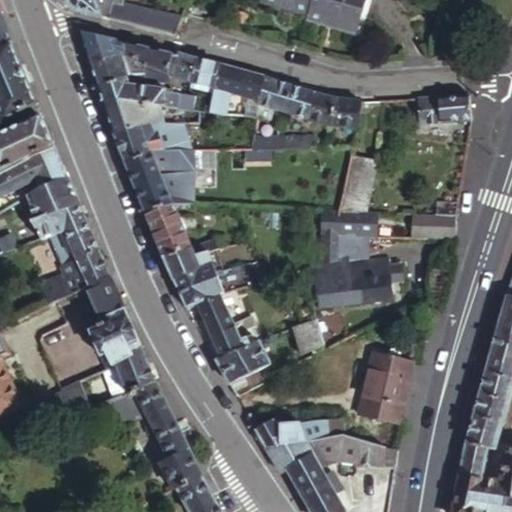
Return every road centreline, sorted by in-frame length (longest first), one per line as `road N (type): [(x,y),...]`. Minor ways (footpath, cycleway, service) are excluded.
road 1 (residential): [(511,77),(323,84),(63,16),(31,21)]
road 2 (residential): [(243,458),(160,329),(31,21)]
road 3 (tertiary): [(480,269),(433,432),(420,511)]
